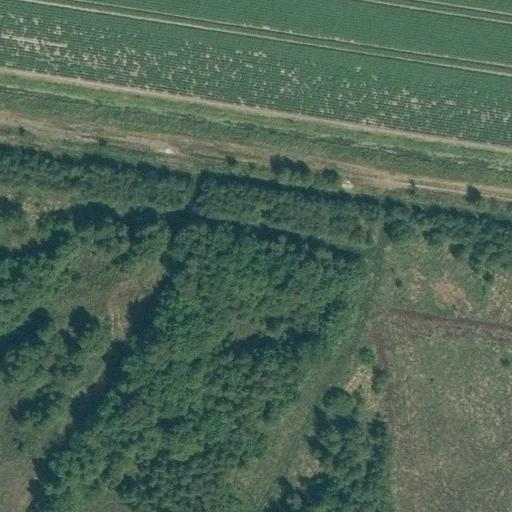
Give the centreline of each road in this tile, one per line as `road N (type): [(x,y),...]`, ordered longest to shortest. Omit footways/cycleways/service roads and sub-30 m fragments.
road 1 (track): [(511,195),(0,119)]
road 2 (track): [(194,149),(202,180),(194,201),(61,420),(19,511)]
